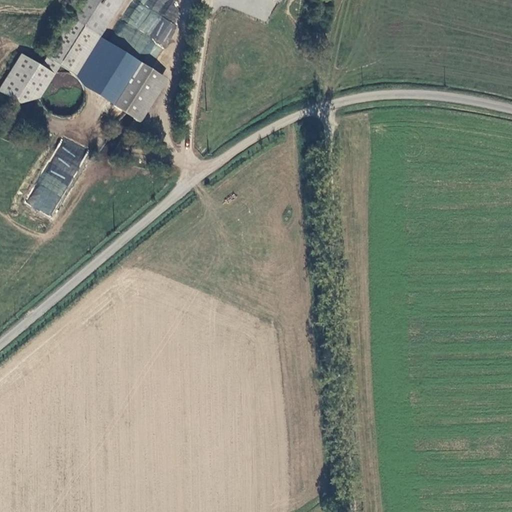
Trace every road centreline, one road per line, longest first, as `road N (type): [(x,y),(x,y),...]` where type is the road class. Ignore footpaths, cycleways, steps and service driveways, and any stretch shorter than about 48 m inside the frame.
road 1 (tertiary): [(0,344),(192,180),(288,119),(403,94),(511,110)]
road 2 (track): [(326,106),(347,511)]
